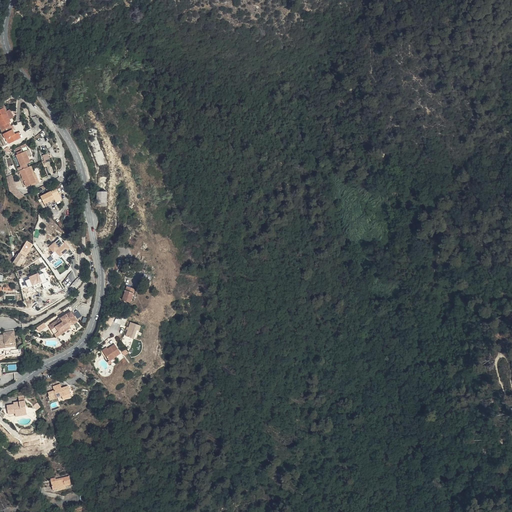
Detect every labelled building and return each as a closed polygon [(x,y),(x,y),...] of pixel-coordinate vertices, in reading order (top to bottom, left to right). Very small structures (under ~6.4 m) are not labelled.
[(3,111),(1,107),(0,107),(0,131),(3,139),(5,138),(7,143),(18,137),(16,135),(14,136),(13,134),(14,133),(11,128),(12,128),(10,124),(8,125),(7,122),(9,121),(8,118),(4,110),(3,111)] [(34,134),(30,127),(23,131),(27,140),(34,134)] [(19,169),(25,167),(24,164),(28,162),(24,151),(21,152),(16,153),(14,154),(18,166),(16,166),(17,170),(19,169)] [(31,175),(28,166),(26,167),(31,182),(28,183),(28,186),(35,183),(32,175),(31,175)] [(25,167),(19,169),(24,185),(28,183),(31,182),(26,167),(25,167)] [(13,189),(9,172),(4,174),(4,181),(5,188),(6,191),(13,189)] [(57,201),(51,188),(47,190),(48,192),(44,194),(44,193),(35,197),(40,206),(50,201),(51,204),(57,201)] [(18,197),(13,189),(6,191),(7,192),(8,195),(10,197),(12,199),(13,200),(18,197)] [(97,191),(98,205),(108,205),(108,190),(97,191)] [(60,238),(49,246),(54,252),(57,250),(61,256),(64,253),(69,253),(71,256),(75,252),(65,241),(64,242),(60,238)] [(15,258),(21,262),(24,257),(17,253),(15,258)] [(21,262),(15,258),(12,264),(19,267),(21,262)] [(31,278),(26,280),(29,287),(36,285),(36,287),(43,284),(45,288),(52,285),(49,278),(47,279),(44,272),(40,274),(39,272),(30,276),(31,278)] [(131,293),(125,291),(120,304),(128,307),(131,300),(128,299),(131,293)] [(50,325),(56,334),(69,325),(73,323),(74,324),(79,320),(72,310),(62,317),(63,318),(60,320),(59,319),(50,325)] [(135,338),(137,330),(140,331),(142,325),(130,321),(126,335),(135,338)] [(37,326),(40,331),(47,327),(45,322),(37,326)] [(69,325),(56,334),(57,336),(71,327),(69,325)] [(0,345),(7,345),(7,347),(17,345),(15,330),(4,331),(5,334),(0,334),(0,345)] [(122,352),(115,344),(109,348),(105,352),(111,360),(115,357),(122,352)] [(111,360),(105,352),(103,353),(111,364),(117,360),(115,357),(111,360)] [(63,387),(61,383),(54,385),(57,393),(49,396),(51,402),(59,400),(59,397),(72,394),(69,385),(63,387)] [(28,414),(26,400),(20,401),(14,401),(15,403),(8,404),(9,413),(16,412),(17,415),(28,414)] [(56,477),(52,478),(54,489),(59,488),(60,489),(67,488),(66,486),(72,484),(70,475),(57,478),(56,477)]
